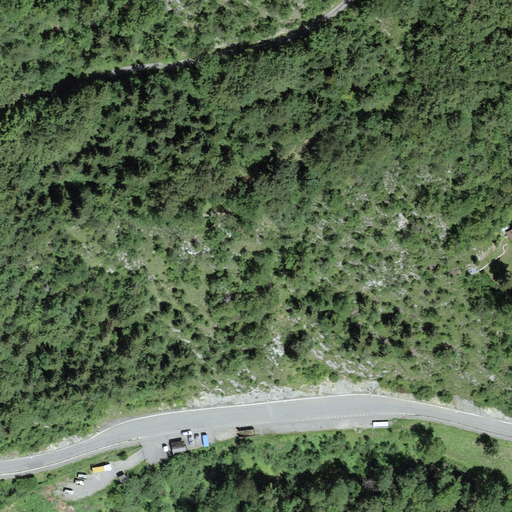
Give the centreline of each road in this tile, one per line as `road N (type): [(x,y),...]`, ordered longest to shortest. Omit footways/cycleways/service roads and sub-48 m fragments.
road 1 (tertiary): [(0,467),(166,423),(355,404),(414,407),(511,430)]
road 2 (track): [(0,104),(272,43),(345,0)]
